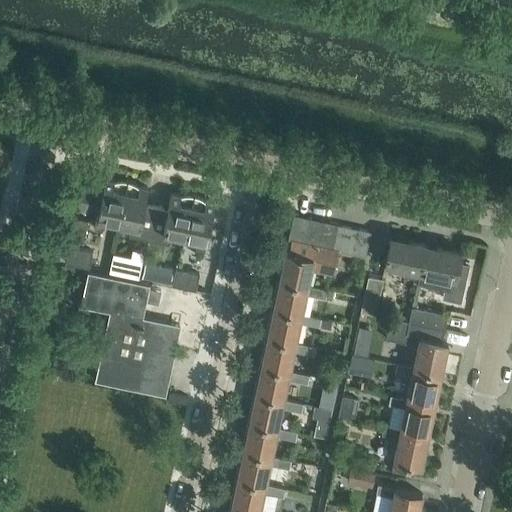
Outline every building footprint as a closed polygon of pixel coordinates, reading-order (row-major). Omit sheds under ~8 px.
[(117,224),(126,180),(122,180),(117,180),(113,181),(104,179),(102,190),(79,185),(75,207),(97,211),(93,228),(101,230),(106,222),(117,224)] [(148,240),(156,207),(144,204),(147,188),(138,186),(135,184),(131,182),(126,180),(117,224),(128,226),(129,236),(148,240)] [(184,238),(193,195),(188,194),(184,194),(180,195),(171,193),(167,209),(156,207),(148,240),(168,244),(173,236),(184,238)] [(193,195),(184,238),(194,240),(196,250),(203,252),(214,202),(205,200),(202,198),(198,196),(193,195)] [(68,230),(73,206),(60,204),(55,227),(68,230)] [(307,218),(293,215),(287,239),(291,240),(302,243),(307,218)] [(74,216),(69,238),(82,241),(87,219),(74,216)] [(321,221),(307,218),(302,243),(316,246),(321,221)] [(335,224),(321,221),(316,246),(330,249),(335,224)] [(336,250),(341,251),(347,252),(352,228),(335,224),(330,249),(336,250)] [(370,231),(352,228),(347,252),(365,256),(370,231)] [(384,264),(419,271),(425,243),(390,236),(384,264)] [(333,262),(336,250),(330,249),(316,246),(302,243),(291,240),(289,252),(284,251),(278,280),(306,286),(311,266),(330,270),(332,262),(333,262)] [(425,243),(419,271),(416,283),(452,291),(460,251),(425,243)] [(92,251),(68,246),(64,262),(89,267),(92,251)] [(173,270),(160,267),(156,282),(170,285),(173,270)] [(195,290),(198,274),(199,274),(174,269),(171,285),(195,290)] [(164,395),(179,325),(142,317),(149,285),(87,271),(80,305),(109,311),(94,380),(164,395)] [(382,279),(367,276),(359,312),(375,315),(382,279)] [(278,280),(272,308),(300,314),(305,294),(324,299),(326,290),(306,286),(278,280)] [(408,322),(443,330),(446,314),(411,307),(408,322)] [(318,327),(320,318),(300,314),(272,308),(266,337),(294,343),(298,323),(318,327)] [(416,346),(411,368),(411,369),(439,374),(446,342),(441,341),(443,330),(408,322),(390,318),(385,340),(416,346)] [(314,347),(294,343),(266,337),(260,365),(288,371),(292,351),(312,355),(314,347)] [(353,353),(365,356),(367,347),(355,344),(353,353)] [(350,355),(347,372),(370,377),(373,360),(350,355)] [(433,404),(439,374),(411,369),(411,368),(395,364),(394,373),(410,377),(405,399),(433,404)] [(307,375),(288,371),(260,365),(254,393),(282,399),(286,379),(306,383),(307,375)] [(322,387),(336,390),(338,382),(323,379),(322,387)] [(301,404),(282,399),(254,393),(248,422),(276,428),(280,408),(300,412),(301,404)] [(426,436),(433,404),(405,399),(389,395),(387,404),(403,408),(399,430),(426,436)] [(342,397),(338,416),(353,420),(358,400),(342,397)] [(325,438),(331,409),(318,406),(314,405),(311,417),(317,418),(313,435),(325,438)] [(296,432),(276,428),(248,422),(241,450),(269,456),(273,436),(294,441),(296,432)] [(426,436),(399,430),(383,426),(381,435),(396,439),(392,461),(420,467),(426,436)] [(289,460),(269,456),(241,450),(235,478),(263,484),(267,464),(287,469),(289,460)] [(374,473),(350,468),(347,482),(371,487),(374,473)] [(283,489),(263,484),(235,478),(229,507),(252,511),(257,511),(261,493),(281,497),(283,489)] [(387,511),(417,511),(421,494),(393,488),(393,489),(377,485),(375,494),(391,498),(387,511)]
